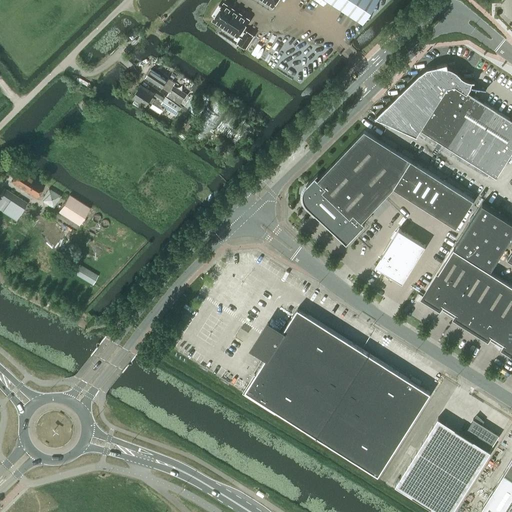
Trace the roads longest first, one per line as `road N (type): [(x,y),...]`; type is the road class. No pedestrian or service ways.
road 1 (unclassified): [(504,49),(460,6),(440,7),(235,204)]
road 2 (unclassified): [(255,207),(432,34),(459,28),(504,49)]
road 3 (unclassified): [(235,204),(66,399)]
road 4 (unclassified): [(82,412),(140,330),(242,220)]
road 5 (unclassified): [(511,399),(324,275)]
road 6 (unclassified): [(0,125),(128,0)]
road 7 (primary): [(249,511),(139,455)]
